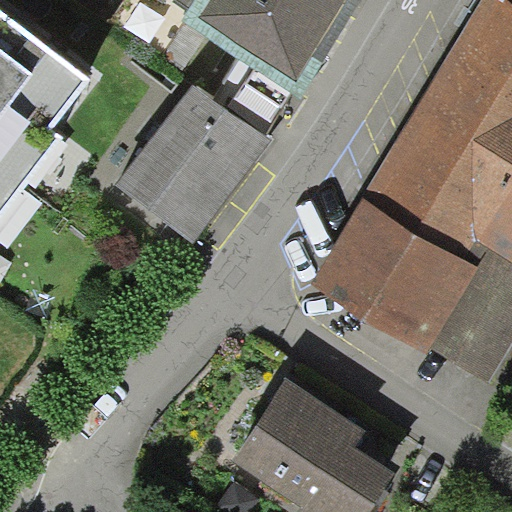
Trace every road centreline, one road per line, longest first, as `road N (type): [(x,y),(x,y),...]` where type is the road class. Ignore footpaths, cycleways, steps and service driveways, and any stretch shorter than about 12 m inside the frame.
road 1 (residential): [(511,479),(233,286)]
road 2 (residential): [(410,0),(233,286)]
road 3 (residential): [(233,286),(64,479)]
